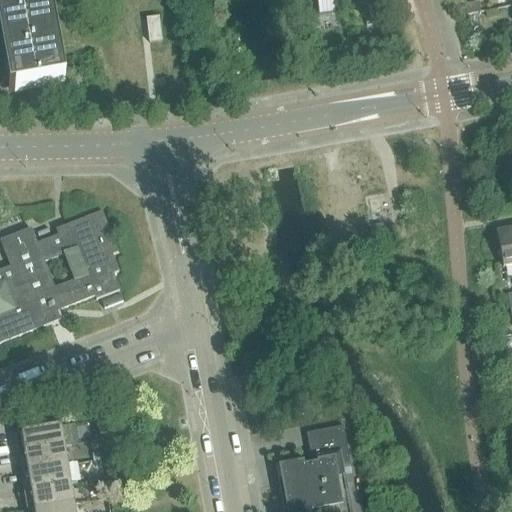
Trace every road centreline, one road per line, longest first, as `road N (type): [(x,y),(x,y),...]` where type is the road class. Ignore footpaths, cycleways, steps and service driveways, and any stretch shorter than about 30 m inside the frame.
road 1 (tertiary): [(158,144),(511,88)]
road 2 (unclassified): [(0,398),(196,331)]
road 3 (unclassified): [(196,331),(158,144)]
road 4 (unclassified): [(230,511),(196,331)]
road 5 (tertiary): [(0,149),(158,144)]
